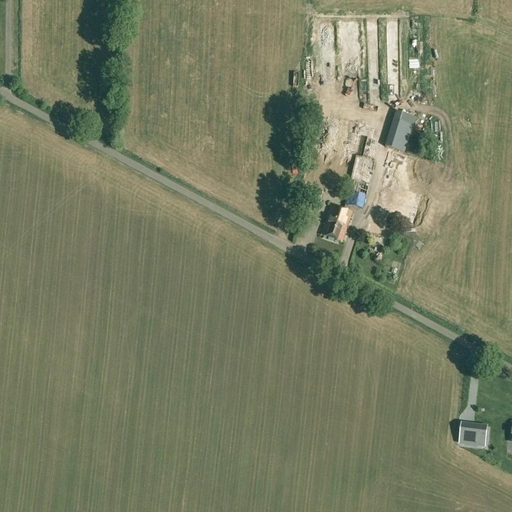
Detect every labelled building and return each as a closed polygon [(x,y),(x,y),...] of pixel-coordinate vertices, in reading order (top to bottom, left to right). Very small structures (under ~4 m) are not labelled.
[(397,112),(395,120),(393,120),(385,147),(405,154),(413,126),(411,126),(414,117),(397,112)] [(369,153),(375,125),(358,122),(352,150),(369,153)] [(369,185),(374,186),(379,162),(372,160),(370,160),(356,157),(354,163),(351,180),(345,205),(364,209),(369,185)] [(313,199),(322,199),(323,181),(314,180),(313,199)] [(312,216),(315,205),(308,203),(306,214),(312,216)] [(392,207),(375,204),(371,221),(388,225),(392,207)] [(342,242),(352,213),(331,206),(321,235),(342,242)] [(460,427),(459,444),(476,446),(476,444),(484,445),(484,437),(476,437),(477,428),(460,427)]
